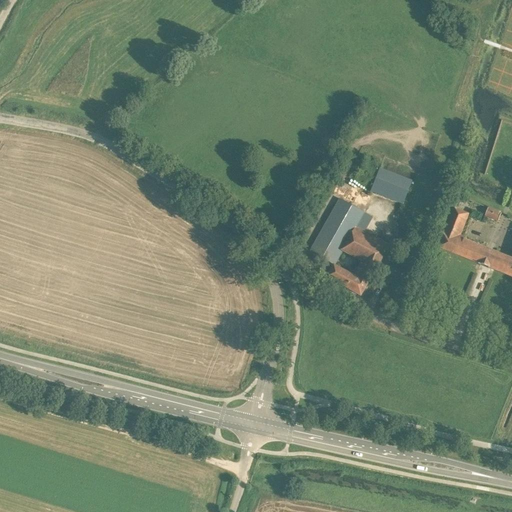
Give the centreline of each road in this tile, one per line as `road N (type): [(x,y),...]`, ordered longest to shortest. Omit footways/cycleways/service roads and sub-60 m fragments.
road 1 (unclassified): [(252,425),(277,314),(269,269),(255,246),(102,142),(0,118)]
road 2 (track): [(0,396),(243,470)]
road 3 (secondary): [(414,461),(252,425)]
road 4 (unknown): [(363,309),(387,267),(392,234),(374,203),(344,181)]
road 5 (secondary): [(113,390),(252,425)]
